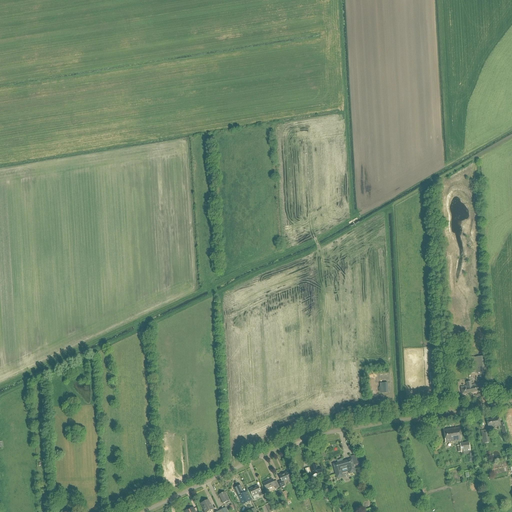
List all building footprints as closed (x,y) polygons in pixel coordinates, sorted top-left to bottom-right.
[(432,347),(425,348),(427,381),(431,380),(430,363),(433,363),(432,347)] [(412,370),(416,369),(415,366),(413,364),(412,362),(411,355),(413,354),(412,351),(407,352),(409,349),(405,350),(406,359),(407,360),(405,363),(406,370),(408,367),(408,371),(414,374),(411,376),(412,385),(414,380),(412,379),(417,377),(418,378),(422,376),(422,379),(426,379),(426,375),(423,374),(417,375),(416,372),(413,373),(412,370)] [(474,358),(475,373),(485,373),(485,358),(474,358)] [(460,387),(462,395),(481,391),(481,392),(486,391),(484,383),(476,385),(476,384),(471,385),(471,382),(466,383),(466,386),(460,387)] [(387,383),(383,383),(383,385),(380,385),(380,393),(388,393),(387,383)] [(500,424),(499,417),(494,418),(493,419),(487,421),(488,428),(501,426),(502,434),(507,434),(506,430),(505,430),(504,423),(500,424)] [(461,440),(459,427),(443,430),(445,443),(461,440)] [(489,436),(488,430),(481,431),(482,437),(481,437),(482,444),(489,443),(487,436),(489,436)] [(470,452),(469,443),(460,444),(461,453),(470,452)] [(343,477),(342,474),(340,468),(347,466),(349,474),(355,472),(353,466),(359,464),(357,455),(351,457),(351,460),(342,462),(342,459),(340,460),(340,461),(337,461),(338,463),(333,465),(337,479),(343,477)] [(316,469),(315,465),(309,467),(311,474),(308,475),(309,480),(313,480),(312,476),(322,473),(320,468),(316,469)] [(291,479),(288,472),(279,476),(281,481),(278,482),(281,488),(285,486),(283,483),(291,479)] [(273,482),(272,479),(263,484),(266,490),(274,486),(275,489),(279,488),(276,481),(273,482)] [(244,494),(240,485),(234,488),(238,497),(240,496),(244,505),(248,503),(244,494)] [(260,490),(258,486),(249,490),(252,497),(258,494),(259,497),(265,495),(262,489),(260,490)] [(229,501),(225,493),(219,495),(223,504),(225,503),(226,504),(229,503),(229,501)] [(211,506),(208,500),(201,504),(204,511),(208,511),(213,510),(211,506)]
